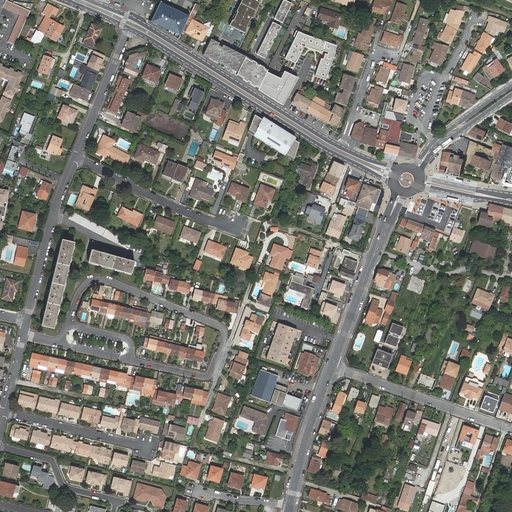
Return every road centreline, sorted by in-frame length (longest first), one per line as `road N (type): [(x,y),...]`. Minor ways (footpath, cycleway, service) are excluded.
road 1 (residential): [(128,359),(206,376),(224,334),(219,325),(105,279),(79,289),(66,324)]
road 2 (secondary): [(129,27),(394,183)]
road 3 (secondary): [(341,148),(133,19)]
road 4 (residential): [(332,366),(511,429)]
road 5 (residential): [(75,157),(170,204),(234,223)]
road 6 (residential): [(4,412),(147,446)]
road 7 (secondary): [(332,366),(290,504)]
road 8 (residential): [(434,140),(424,128),(474,10)]
road 9 (residential): [(511,276),(470,267),(442,273),(375,249)]
road 10 (residential): [(75,157),(129,27)]
road 11 (residential): [(116,501),(63,487),(52,460),(0,446)]
road 12 (secondary): [(375,249),(332,366)]
